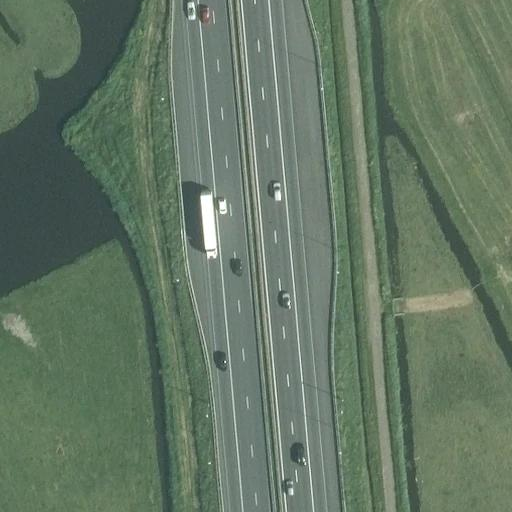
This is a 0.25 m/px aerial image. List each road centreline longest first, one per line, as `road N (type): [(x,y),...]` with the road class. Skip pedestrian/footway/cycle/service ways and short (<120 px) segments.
road 1 (motorway): [(204,0),(249,511)]
road 2 (motorway): [(306,511),(261,0)]
